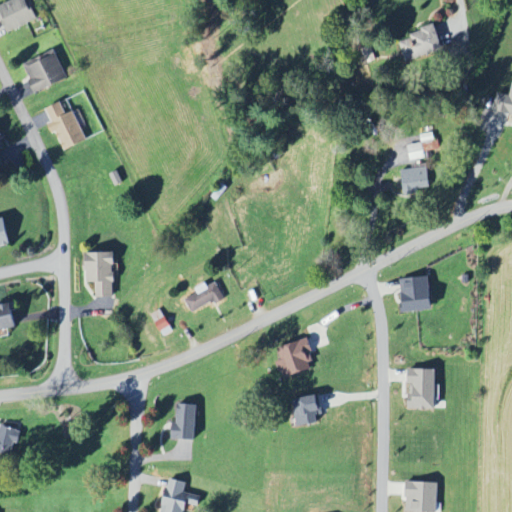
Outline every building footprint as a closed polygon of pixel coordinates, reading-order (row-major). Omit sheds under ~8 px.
[(0,3),(6,0),(31,0),(39,15),(8,31),(1,16),(0,16),(0,3)] [(401,39),(408,59),(445,46),(437,20),(423,25),(424,28),(412,32),(413,36),(401,39)] [(25,62),(56,46),(70,75),(37,91),(30,77),(32,76),(25,62)] [(511,110),(496,107),(500,90),(511,93),(511,110)] [(88,141),(74,112),(67,115),(61,103),(46,110),(52,122),(48,125),(53,134),(56,133),(65,152),(88,141)] [(423,144),(408,146),(411,161),(426,159),(425,152),(439,150),(437,133),(422,136),(423,144)] [(407,192),(403,167),(414,166),(413,162),(429,160),(432,184),(420,186),(420,190),(407,192)] [(0,248),(11,246),(5,218),(0,219),(0,248)] [(96,298),(115,298),(115,253),(86,253),(86,283),(96,283),(96,298)] [(401,280),(403,313),(432,311),(431,278),(401,280)] [(185,297),(193,314),(225,299),(217,282),(185,297)] [(13,304),(0,305),(0,332),(16,330),(13,304)] [(162,337),(172,332),(162,310),(152,314),(162,337)] [(274,350),(283,380),(317,369),(307,340),(274,350)] [(410,410),(437,410),(436,369),(409,370),(410,410)] [(294,399),(297,427),(321,425),(319,397),(294,399)] [(196,441),(198,405),(177,404),(175,441),(196,441)] [(0,457),(11,460),(15,443),(19,444),(22,431),(1,427),(0,431),(0,457)] [(161,511),(185,511),(187,504),(199,507),(201,496),(186,493),(188,484),(169,480),(161,511)] [(437,511),(439,483),(408,481),(406,511),(418,511),(437,511)]
